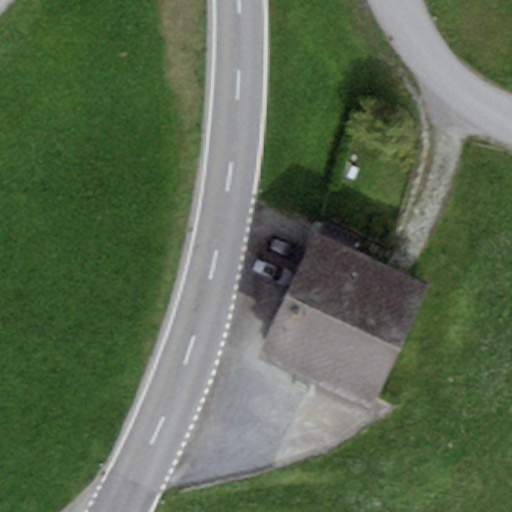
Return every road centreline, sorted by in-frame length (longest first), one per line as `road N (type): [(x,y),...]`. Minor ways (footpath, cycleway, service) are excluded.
road 1 (secondary): [(247,0),(238,217),(205,335),(120,511)]
road 2 (track): [(511,121),(423,88),(383,0)]
